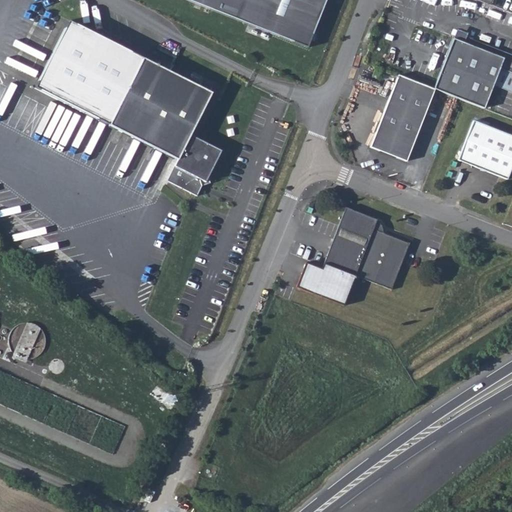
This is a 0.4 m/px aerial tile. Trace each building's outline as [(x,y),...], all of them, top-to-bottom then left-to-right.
[(324,0),(189,0),(307,46),(324,0)] [(65,20),(31,87),(175,159),(172,166),(202,181),(218,151),(187,135),(208,93),(65,20)] [(454,29),(451,39),(501,59),(503,53),(463,37),(465,34),(454,29)] [(432,90),(481,109),(497,69),(511,74),(511,56),(503,53),(501,59),(451,39),(431,90),(432,90)] [(19,65),(16,78),(33,82),(36,69),(19,65)] [(379,70),(373,68),(370,78),(375,79),(379,70)] [(431,90),(396,76),(368,148),(377,152),(378,149),(395,156),(394,158),(404,162),(432,90),(431,90)] [(511,161),(511,136),(470,120),(454,160),(505,180),(511,161)] [(378,149),(377,152),(394,158),(395,156),(378,149)] [(376,220),(347,207),(324,273),(307,266),(299,289),(343,306),(356,276),(389,290),(409,243),(381,232),(381,227),(380,223),(376,220)]
